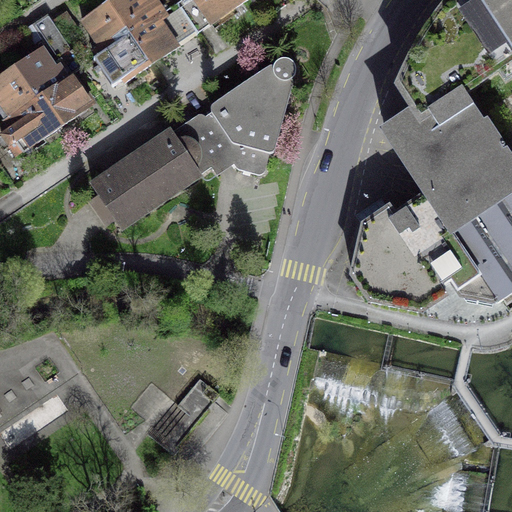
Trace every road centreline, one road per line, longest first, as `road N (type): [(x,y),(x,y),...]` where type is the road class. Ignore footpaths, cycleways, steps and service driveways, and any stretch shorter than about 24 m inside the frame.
road 1 (tertiary): [(407,0),(362,79),(291,296)]
road 2 (residential): [(291,296),(143,262),(0,272)]
road 3 (tertiary): [(291,296),(240,470),(212,511)]
